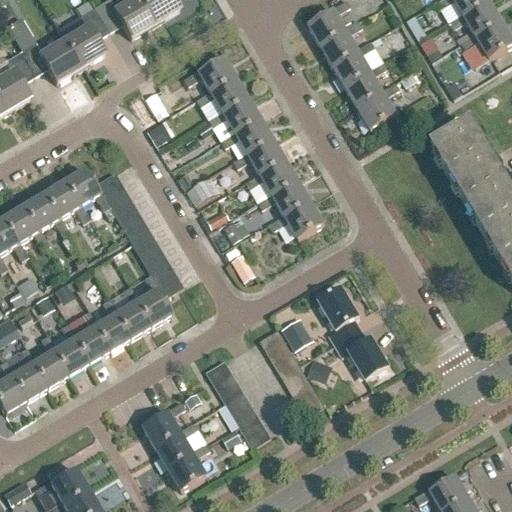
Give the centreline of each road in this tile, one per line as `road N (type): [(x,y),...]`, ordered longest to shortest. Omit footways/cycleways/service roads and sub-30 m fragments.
road 1 (unclassified): [(239,322),(122,133),(83,127),(0,179)]
road 2 (unclassified): [(0,461),(239,322)]
road 3 (unclassified): [(379,239),(250,17)]
road 4 (tertiary): [(272,511),(472,391)]
road 5 (unclassified): [(472,391),(379,239)]
road 6 (unclassified): [(239,322),(379,239)]
